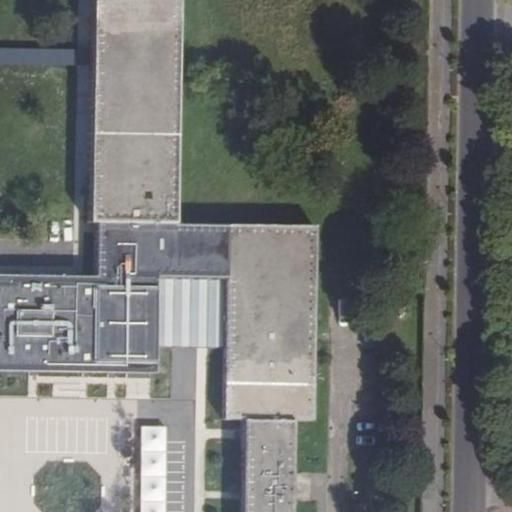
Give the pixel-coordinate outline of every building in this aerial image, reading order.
[(291,511),(292,421),(311,422),(313,227),(174,225),(176,0),(90,0),(88,224),(95,224),(95,279),(0,278),(0,371),(152,373),(153,348),(154,278),(223,279),(222,349),(222,420),(241,420),(238,511),(291,511)] [(84,45),(0,45),(0,55),(84,55),(84,45)] [(395,262),(394,279),(417,279),(418,262),(395,262)] [(154,278),(153,348),(222,349),(223,279),(154,278)] [(162,511),(163,431),(145,431),(144,511),(162,511)]
